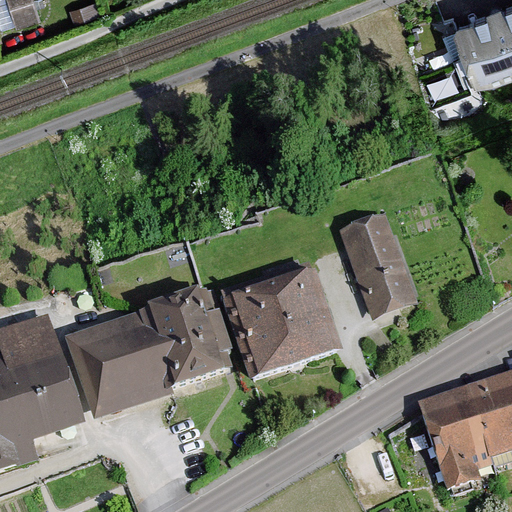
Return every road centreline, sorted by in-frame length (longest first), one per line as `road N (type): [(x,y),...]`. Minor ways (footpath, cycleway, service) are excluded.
road 1 (residential): [(0,146),(374,0)]
road 2 (primary): [(195,511),(511,328)]
road 3 (residential): [(177,0),(0,65)]
